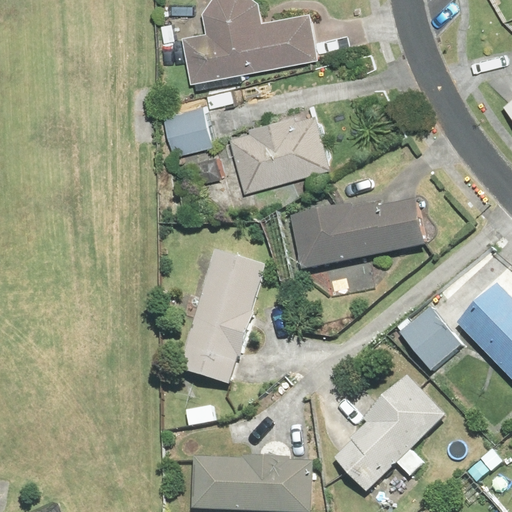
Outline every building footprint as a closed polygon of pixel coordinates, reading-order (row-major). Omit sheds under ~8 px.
[(208,37),(183,42),(193,91),(323,64),(313,15),(266,25),(262,4),(255,0),(213,0),(204,18),(208,37)] [(206,108),(165,118),(177,161),(217,150),(206,108)] [(318,119),(235,136),(247,194),(330,177),(318,119)] [(419,204),(292,216),(297,270),(424,258),(419,204)] [(217,254),(178,374),(231,391),(270,270),(217,254)] [(511,297),(501,287),(460,327),(511,381),(511,297)] [(430,304),(395,330),(434,380),(468,353),(430,304)] [(410,381),(329,461),(369,501),(450,420),(410,381)] [(226,423),(223,405),(191,411),(194,429),(226,423)] [(309,511),(311,463),(192,460),(190,511),(309,511)]
